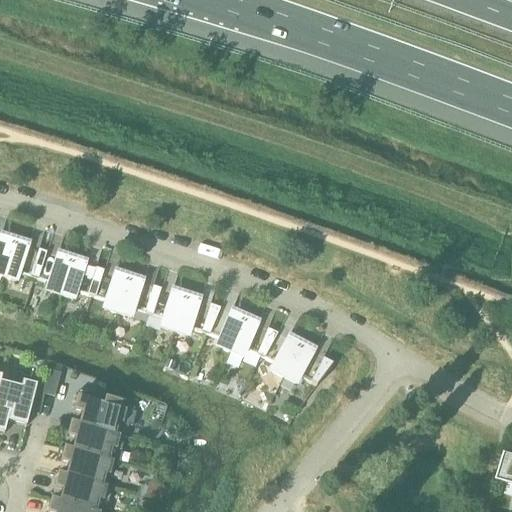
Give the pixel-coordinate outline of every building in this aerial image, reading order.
[(0,277),(2,278),(13,244),(0,239),(0,277)] [(27,248),(13,244),(2,278),(16,283),(18,275),(33,280),(42,254),(27,249),(27,248)] [(57,259),(42,254),(33,280),(48,285),(46,293),(59,297),(70,262),(57,258),(57,259)] [(75,293),(90,298),(99,272),(84,267),(70,262),(59,297),(73,301),(75,293)] [(114,277),(99,272),(90,298),(106,303),(103,311),(117,315),(128,281),(114,276),(114,277)] [(128,281),(117,315),(145,324),(148,317),(156,290),(141,286),(141,285),(128,281)] [(171,295),(156,290),(148,317),(163,322),(160,329),(174,333),(185,299),(171,295)] [(185,299),(174,333),(187,338),(190,330),(205,335),(214,309),(198,304),(198,303),(185,299)] [(230,316),(214,309),(205,335),(219,341),(216,348),(229,354),(243,321),(230,315),(230,316)] [(256,326),(243,321),(229,354),(242,359),(245,352),(260,358),(272,333),(256,327),(256,326)] [(272,333),(260,358),(274,366),(270,373),(283,379),(300,347),(287,341),(272,333)] [(312,354),(300,347),(283,379),(295,386),(299,379),(316,388),(332,365),(312,354)] [(164,368),(171,371),(172,370),(174,364),(166,361),(164,368)] [(194,366),(189,378),(194,380),(199,368),(194,366)] [(60,375),(48,372),(42,395),(54,398),(60,375)] [(0,433),(4,434),(7,422),(26,427),(36,386),(22,382),(21,388),(0,382),(0,433)] [(81,414),(78,426),(78,427),(125,439),(125,438),(128,426),(132,427),(135,413),(122,410),(124,403),(78,391),(73,412),(81,414)] [(117,450),(121,451),(124,439),(125,440),(125,439),(78,427),(78,426),(70,424),(66,438),(75,440),(72,452),(71,452),(114,463),(114,462),(117,450)] [(68,465),(65,477),(65,478),(102,488),(103,487),(106,475),(110,476),(113,464),(114,464),(114,463),(71,452),(72,452),(63,449),(60,463),(68,465)] [(496,481),(511,485),(511,459),(504,458),(505,453),(504,453),(496,481)] [(111,489),(103,487),(102,488),(65,478),(65,477),(57,475),(53,489),(62,491),(59,503),(58,504),(90,511),(101,511),(104,502),(108,503),(111,489)] [(160,502),(164,488),(148,484),(147,488),(145,498),(160,502)] [(90,511),(58,504),(59,503),(50,501),(47,511),(90,511)]
